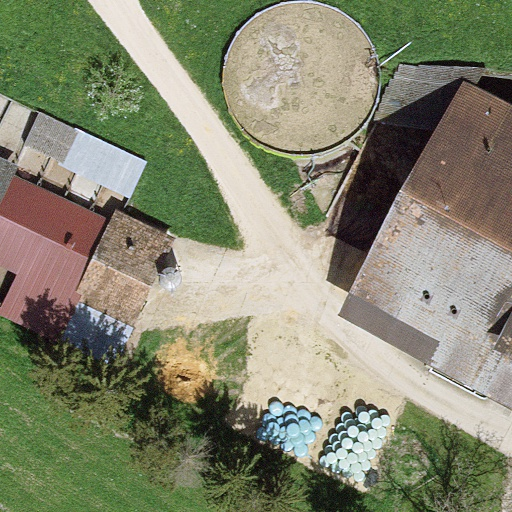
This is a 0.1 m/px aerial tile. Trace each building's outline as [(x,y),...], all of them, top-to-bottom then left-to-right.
[(258,137),(281,149),(308,153),(334,147),(357,133),(373,112),(381,87),(380,60),(371,36),(353,16),(329,3),(307,0),(298,0),(280,3),(260,14),(243,30),(232,50),(228,73),(231,96),(240,117),(258,137)] [(511,105),(465,80),(339,313),(511,406),(511,105)] [(147,162),(40,112),(25,144),(60,160),(58,164),(130,197),(147,162)] [(18,165),(0,157),(0,203),(13,175),(18,165)] [(110,220),(13,175),(0,203),(0,306),(1,307),(0,309),(0,314),(59,342),(78,301),(81,294),(76,292),(110,220)] [(115,209),(110,220),(76,292),(81,294),(78,301),(135,327),(177,237),(115,209)]
